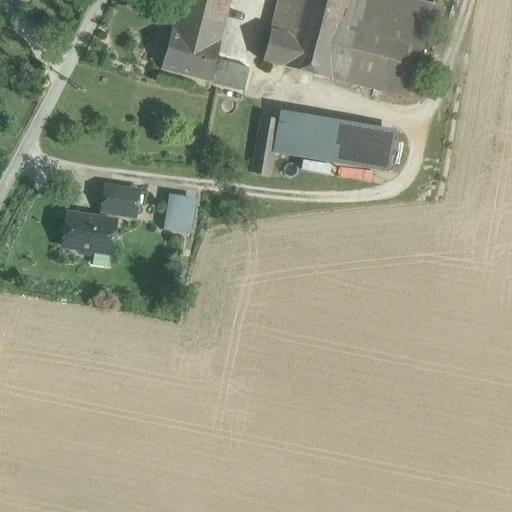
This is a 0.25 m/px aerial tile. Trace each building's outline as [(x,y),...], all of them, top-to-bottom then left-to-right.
[(230,0),(181,0),(174,31),(220,43),(230,0)] [(301,0),(278,0),(271,30),(292,35),(301,0)] [(301,0),(292,35),(284,67),(331,79),(350,0),(301,0)] [(412,0),(350,0),(331,79),(409,99),(433,5),(412,0)] [(220,43),(174,31),(173,30),(163,70),(210,83),(216,60),(221,43),(220,43)] [(292,35),(271,30),(263,62),(284,67),(292,35)] [(250,68),(216,60),(210,83),(243,91),(250,68)] [(261,117),(251,173),(270,177),(280,120),(261,117)] [(395,137),(285,119),(279,154),(389,172),(395,137)] [(138,193),(106,188),(103,212),(134,216),(138,193)] [(195,233),(201,197),(173,192),(167,228),(195,233)] [(115,222),(68,214),(63,247),(110,254),(115,222)]
